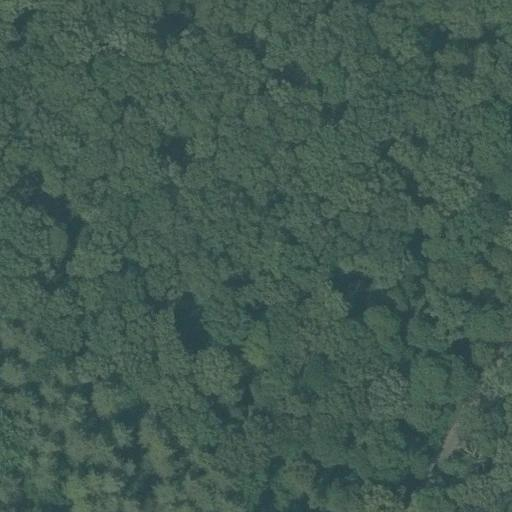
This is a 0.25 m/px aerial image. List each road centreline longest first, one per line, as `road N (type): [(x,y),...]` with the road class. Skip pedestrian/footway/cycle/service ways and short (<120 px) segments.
road 1 (track): [(0,302),(268,511)]
road 2 (unclassified): [(511,358),(465,414),(415,511)]
